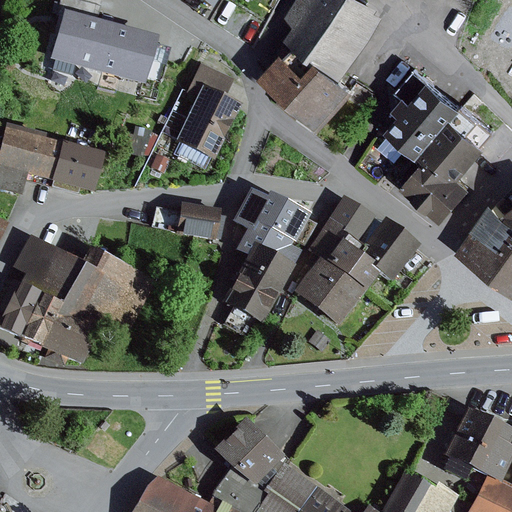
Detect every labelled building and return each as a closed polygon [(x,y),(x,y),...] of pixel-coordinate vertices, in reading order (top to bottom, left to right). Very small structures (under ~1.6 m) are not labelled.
[(62,14),(95,23),(101,0),(60,0),(56,15),(61,16),(62,14)] [(196,0),(213,10),(218,0),(196,0)] [(371,0),(296,0),(287,16),(295,26),(287,38),(297,47),(316,62),(320,57),(344,77),(372,38),(386,16),(378,11),(381,6),(371,0)] [(95,23),(62,14),(61,16),(50,60),(54,61),(74,67),(145,85),(146,79),(155,46),(157,38),(95,23)] [(511,37),(499,60),(511,67),(511,37)] [(170,49),(155,46),(146,79),(161,83),(170,49)] [(316,62),(297,47),(288,55),(283,51),(262,77),(321,130),(357,90),(320,57),(316,62)] [(74,67),(54,61),(52,71),(72,76),(74,67)] [(234,80),(201,64),(186,94),(196,100),(175,143),(214,162),(242,106),(225,98),(234,80)] [(400,115),(386,131),(393,137),(406,148),(418,158),(421,155),(464,106),(431,79),(429,81),(416,70),(397,92),(405,98),(394,110),(400,115)] [(464,106),(421,155),(427,159),(403,186),(444,222),(475,186),(463,176),(489,146),(487,144),(499,131),(467,103),(464,106)] [(46,135),(5,125),(0,145),(0,191),(22,197),(25,182),(27,175),(52,182),(50,188),(50,189),(77,196),(79,189),(93,192),(102,154),(44,140),(46,135)] [(121,154),(141,158),(142,156),(148,157),(157,137),(135,127),(134,136),(125,135),(121,154)] [(406,148),(393,137),(383,149),(397,160),(406,148)] [(169,161),(156,155),(150,169),(163,175),(169,161)] [(52,182),(27,175),(25,182),(50,188),(52,182)] [(266,198),(250,190),(232,223),(247,230),(234,253),(247,259),(253,262),(259,250),(293,267),(301,253),(291,247),(294,241),(304,247),(317,225),(308,220),(310,215),(268,193),(266,198)] [(374,217),(343,196),(307,251),(313,255),(306,265),(311,268),(293,293),(339,327),(379,274),(370,267),(373,263),(358,253),(363,247),(358,243),(374,217)] [(495,200),(459,252),(511,291),(511,207),(506,212),(495,200)] [(221,210),(180,203),(178,212),(155,208),(151,229),(177,233),(176,235),(221,242),(226,217),(220,216),(221,210)] [(420,246),(383,218),(363,247),(358,253),(373,263),(370,267),(379,274),(391,284),(420,246)] [(0,241),(9,225),(0,220),(0,241)] [(81,264),(30,236),(8,279),(19,285),(40,296),(60,307),(80,318),(102,276),(81,264)] [(155,282),(89,250),(81,264),(102,276),(80,318),(99,327),(125,340),(155,282)] [(253,262),(247,259),(223,305),(232,309),(223,326),(250,339),(258,324),(262,326),(293,267),(259,250),(253,262)] [(40,296),(19,285),(15,295),(9,292),(0,310),(0,315),(2,316),(0,319),(0,322),(1,323),(0,326),(0,330),(18,339),(19,339),(40,296)] [(40,296),(19,339),(40,348),(60,307),(40,296)] [(80,318),(60,307),(40,348),(47,352),(45,359),(64,368),(66,360),(82,366),(99,327),(80,318)] [(18,339),(0,330),(0,345),(14,351),(18,339)] [(511,439),(511,432),(466,410),(443,456),(450,459),(444,471),(464,480),(469,469),(500,484),(511,459),(511,447),(509,446),(511,439)] [(230,470),(254,489),(256,486),(264,491),(284,465),(288,461),(264,439),(244,420),(213,451),(230,470)] [(298,511),(316,489),(284,465),(264,491),(262,494),(267,497),(257,511),(298,511)] [(254,489),(230,470),(211,499),(235,511),(257,511),(267,497),(262,494),(264,491),(256,486),(254,489)] [(450,511),(458,497),(436,485),(434,489),(404,472),(380,511),(450,511)] [(214,511),(216,509),(208,505),(161,479),(152,490),(137,511),(214,511)] [(511,511),(511,492),(485,479),(468,511),(511,511)] [(348,511),(316,489),(298,511),(348,511)] [(216,509),(214,511),(235,511),(211,499),(208,505),(216,509)]
